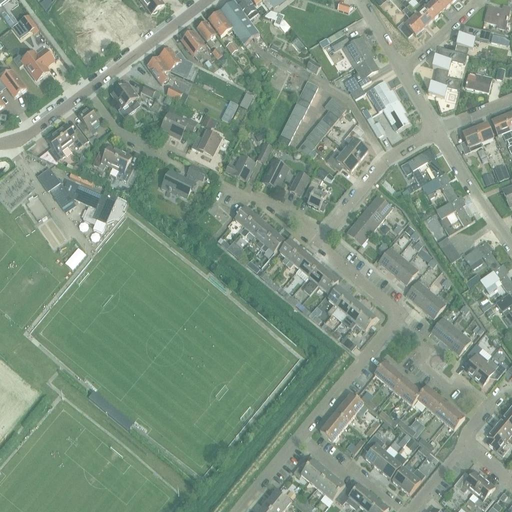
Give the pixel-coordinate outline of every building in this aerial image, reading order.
[(11,2),(10,0),(9,0),(0,0),(0,15),(1,17),(6,13),(3,8),(11,2)] [(139,0),(151,16),(164,6),(161,1),(161,0),(139,0)] [(235,3),(249,23),(258,16),(245,0),(238,0),(234,3),(235,3)] [(250,0),(256,7),(262,2),(269,11),(272,9),(273,10),(286,0),(250,0)] [(433,22),(442,14),(429,0),(422,0),(424,1),(419,5),(433,22)] [(429,0),(433,3),(442,14),(451,5),(446,0),(429,0)] [(336,12),(293,1),(290,11),(334,22),(336,12)] [(228,27),(232,31),(244,47),(252,41),(259,36),(249,23),(235,3),(220,14),(229,26),(228,27)] [(351,8),(340,5),(338,12),(349,15),(351,8)] [(425,30),(433,22),(419,5),(413,10),(410,6),(406,10),(425,30)] [(484,23),(496,26),(498,27),(497,29),(505,31),(507,23),(508,23),(508,20),(511,10),(503,8),(502,12),(489,8),(484,23)] [(425,30),(406,10),(402,13),(410,22),(405,26),(403,24),(397,29),(408,40),(413,35),(416,38),(425,30)] [(276,15),(271,13),(265,18),(281,23),(283,20),(284,17),(276,15)] [(229,26),(220,14),(208,23),(221,39),(227,35),(230,36),(232,34),(231,31),(232,31),(228,27),(229,26)] [(18,25),(12,29),(20,41),(29,34),(36,29),(28,17),(21,23),(18,25)] [(216,37),(206,24),(197,31),(211,50),(215,47),(210,42),(216,37)] [(455,53),(467,56),(468,50),(473,51),(475,41),(489,44),(491,34),(464,27),(462,37),(459,36),(455,53)] [(205,49),(194,34),(182,43),(193,58),(194,58),(198,63),(199,62),(200,64),(203,62),(198,55),(205,49)] [(345,38),(331,46),(335,53),(349,45),(345,38)] [(355,69),(372,59),(362,41),(344,51),(355,69)] [(232,44),(226,49),(232,57),(238,52),(232,44)] [(455,53),(440,50),(438,59),(435,58),(432,69),(437,70),(449,73),(451,63),(464,66),(467,56),(455,53)] [(19,57),(13,61),(19,70),(24,66),(37,83),(50,74),(46,69),(48,68),(54,63),(45,51),(37,57),(35,53),(23,62),(19,57)] [(171,51),(159,59),(170,73),(184,80),(191,65),(186,63),(181,56),(177,59),(171,51)] [(218,62),(223,58),(217,51),(213,55),(218,62)] [(159,59),(148,68),(162,87),(168,83),(164,77),(170,73),(159,59)] [(355,79),(358,84),(363,81),(363,82),(378,73),(370,60),(372,59),(355,69),(359,75),(353,78),(354,79),(355,79)] [(321,69),(321,68),(311,62),(306,70),(316,76),(321,69)] [(449,73),(437,70),(434,86),(431,85),(428,96),(445,100),(447,90),(458,92),(461,82),(447,79),(449,73)] [(505,71),(498,70),(496,80),(502,82),(505,71)] [(0,90),(2,93),(7,89),(15,100),(27,91),(13,72),(1,80),(0,78),(0,90)] [(468,77),(465,90),(488,95),(492,80),(476,76),(475,79),(468,77)] [(345,85),(351,95),(361,89),(358,84),(355,79),(354,79),(345,85)] [(138,99),(128,85),(127,86),(126,84),(122,85),(120,89),(121,89),(111,96),(122,110),(118,112),(124,120),(136,112),(133,109),(137,103),(135,101),(138,99)] [(307,84),(304,89),(316,95),(318,89),(307,84)] [(373,90),(366,95),(374,107),(378,104),(383,112),(399,103),(392,92),(390,94),(384,84),(373,90)] [(145,87),(142,94),(153,100),(156,92),(145,87)] [(169,93),(167,97),(179,103),(184,94),(171,88),(169,93)] [(302,94),(313,100),(316,95),(304,89),(302,94)] [(351,95),(353,98),(355,102),(365,96),(361,89),(351,95)] [(310,105),(313,100),(302,94),(299,100),(310,105)] [(296,105),(308,111),(310,105),(299,100),(296,105)] [(329,113),(337,104),(332,100),(325,109),(329,113)] [(399,103),(383,112),(390,123),(392,122),(398,132),(409,125),(403,115),(405,114),(399,103)] [(334,117),(342,107),(337,104),(329,113),(334,117)] [(296,105),(294,111),(305,116),(308,111),(296,105)] [(346,111),(342,107),(334,117),(339,121),(346,111)] [(79,129),(88,141),(94,148),(99,144),(93,137),(97,134),(94,129),(100,124),(88,109),(78,117),(84,126),(79,129)] [(301,121),(302,121),(305,116),(294,111),(291,116),(301,121)] [(363,114),(367,121),(371,119),(367,111),(363,114)] [(329,113),(325,117),(335,125),(339,121),(334,117),(329,113)] [(169,116),(162,131),(174,136),(173,138),(180,142),(184,133),(188,134),(191,136),(197,125),(190,121),(188,125),(169,116)] [(291,116),(288,121),(299,126),(301,121),(291,116)] [(335,125),(325,117),(322,122),(331,130),(335,125)] [(498,139),(503,137),(505,142),(507,142),(510,148),(508,149),(511,155),(511,154),(511,138),(504,118),(496,121),(496,122),(492,124),(498,139)] [(375,126),(371,119),(367,121),(378,140),(385,135),(379,124),(375,126)] [(299,126),(288,121),(286,127),(296,132),(299,126)] [(331,130),(322,122),(318,127),(327,134),(331,130)] [(67,126),(56,133),(68,148),(74,144),(78,151),(88,144),(78,130),(73,134),(67,126)] [(482,127),(475,130),(481,146),(493,141),(487,126),(482,128),(482,127)] [(293,137),(296,132),(286,127),(283,132),(293,137)] [(327,134),(318,127),(314,131),(323,139),(327,134)] [(346,153),(359,164),(368,153),(360,147),(364,142),(360,139),(364,134),(356,128),(344,142),(350,147),(346,153)] [(483,149),(481,146),(475,130),(467,133),(468,134),(463,136),(466,143),(461,146),(465,156),(483,149)] [(323,139),(314,131),(310,136),(320,144),(323,139)] [(283,132),(280,137),(291,143),(293,137),(283,132)] [(68,148),(56,133),(46,141),(53,149),(48,153),(56,165),(66,158),(68,158),(72,155),(72,154),(68,148)] [(191,150),(198,153),(199,151),(213,158),(222,140),(221,140),(219,135),(215,137),(207,133),(203,141),(197,139),(191,150)] [(320,144),(310,136),(306,141),(307,141),(316,148),(320,144)] [(288,148),(291,143),(280,137),(278,143),(288,148)] [(307,141),(306,141),(307,141),(303,146),(312,153),(316,148),(307,141)] [(273,149),(265,146),(257,162),(261,164),(264,166),(273,149)] [(303,146),(297,153),(308,158),(312,153),(303,146)] [(106,167),(113,170),(121,153),(110,147),(105,157),(99,154),(93,167),(104,172),(106,167)] [(432,150),(402,168),(409,176),(412,175),(418,185),(407,191),(410,196),(422,189),(427,186),(421,174),(418,169),(426,164),(436,181),(444,177),(444,176),(432,157),(435,156),(432,150)] [(133,159),(121,153),(113,170),(119,173),(116,179),(127,184),(134,171),(128,168),(133,159)] [(350,175),(359,164),(346,153),(341,159),(335,154),(327,163),(339,173),(343,168),(350,175)] [(232,177),(247,184),(255,166),(241,158),(235,170),(229,167),(226,173),(232,176),(232,177)] [(273,162),(265,177),(269,179),(266,186),(278,192),(288,173),(279,168),(280,166),(273,162)] [(77,166),(73,173),(80,176),(83,169),(77,166)] [(170,174),(162,190),(171,195),(172,193),(187,201),(197,180),(202,183),(206,175),(192,167),(190,171),(186,181),(171,173),(170,174)] [(504,168),(494,172),(498,183),(509,179),(504,168)] [(114,221),(118,214),(119,211),(123,213),(124,211),(128,203),(105,193),(103,198),(79,188),(68,183),(64,191),(58,181),(57,182),(50,171),(38,179),(48,194),(50,193),(66,215),(76,208),(73,203),(74,201),(89,208),(91,209),(91,211),(88,210),(83,222),(91,225),(91,224),(95,226),(93,231),(102,235),(106,226),(107,225),(107,224),(114,221)] [(334,183),(338,178),(329,172),(326,178),(334,183)] [(299,175),(290,193),(301,198),(310,180),(299,175)] [(436,181),(427,186),(422,189),(430,202),(435,198),(432,193),(440,188),(450,205),(458,201),(458,200),(447,181),(449,180),(446,175),(444,176),(444,177),(436,181)] [(324,203),(326,200),(327,198),(320,195),(323,189),(318,187),(321,182),(314,179),(304,199),(310,202),(308,207),(319,213),(320,212),(323,214),(328,205),(324,203)] [(511,181),(511,182),(511,185),(511,188),(503,192),(510,209),(511,207),(511,181)] [(370,208),(385,220),(392,210),(378,198),(370,208)] [(454,212),(464,229),(472,225),(461,206),(464,204),(461,199),(458,200),(458,201),(450,205),(437,213),(442,222),(440,223),(449,238),(456,234),(446,217),(454,212)] [(385,220),(370,208),(362,217),(377,229),(385,220)] [(245,231),(256,218),(246,210),(235,222),(245,231)] [(377,229),(362,217),(355,226),(369,238),(377,229)] [(255,239),(265,226),(256,218),(245,231),(241,236),(245,239),(249,234),(255,239)] [(265,226),(255,239),(260,243),(256,247),(261,251),(275,235),(265,226)] [(369,238),(355,226),(347,236),(361,248),(369,238)] [(275,235),(261,251),(265,255),(269,251),(274,255),(285,243),(284,243),(275,235)] [(241,255),(244,251),(230,239),(227,243),(241,255)] [(441,251),(451,244),(447,239),(438,246),(441,251)] [(224,243),(221,246),(227,251),(230,248),(224,243)] [(290,243),(280,255),(285,260),(282,264),(286,267),(300,251),(290,243)] [(441,251),(445,255),(454,249),(451,244),(441,251)] [(487,244),(472,254),(464,260),(473,272),(483,264),(480,260),(482,258),(493,274),(500,269),(500,268),(488,250),(490,249),(487,244)] [(230,248),(227,251),(234,257),(237,253),(230,248)] [(445,255),(448,260),(457,254),(454,249),(445,255)] [(390,250),(378,264),(388,272),(400,258),(390,250)] [(310,259),(300,251),(286,267),(290,271),(294,267),(299,271),(310,259)] [(451,265),(461,259),(457,254),(448,260),(451,265)] [(397,280),(409,265),(400,258),(388,272),(397,280)] [(244,259),(241,262),(247,267),(250,264),(244,259)] [(254,259),(251,264),(261,271),(264,267),(254,259)] [(309,279),(319,267),(310,259),(299,271),(309,279)] [(250,264),(247,267),(253,273),(256,269),(250,264)] [(397,280),(406,288),(418,273),(409,265),(397,280)] [(318,288),(329,275),(319,267),(309,279),(312,282),(303,292),(310,298),(318,288)] [(503,267),(500,268),(500,269),(493,274),(480,283),(489,295),(497,289),(493,284),(498,281),(509,297),(511,294),(511,285),(504,273),(506,272),(503,267)] [(270,286),(273,283),(263,275),(260,278),(270,286)] [(339,284),(329,275),(318,288),(328,296),(339,284)] [(273,283),(270,286),(276,292),(279,288),(273,283)] [(406,298),(415,306),(427,291),(418,283),(406,298)] [(331,318),(334,315),(348,297),(339,289),(328,302),(334,307),(327,315),(331,318)] [(415,306),(424,313),(436,299),(427,291),(415,306)] [(286,294),(283,297),(289,302),(292,299),(286,294)] [(511,294),(509,297),(496,306),(506,320),(504,322),(509,329),(511,327),(511,328),(511,318),(506,310),(511,305),(511,294)] [(348,297),(338,310),(343,315),(338,321),(342,324),(342,323),(358,305),(348,297)] [(292,299),(289,302),(295,308),(298,304),(292,299)] [(436,299),(424,313),(434,321),(446,307),(436,299)] [(488,303),(480,309),(484,314),(492,308),(488,303)] [(356,326),(367,313),(358,305),(342,323),(352,331),(356,326)] [(305,310),(302,313),(309,319),(312,315),(305,310)] [(367,313),(356,326),(365,333),(376,321),(367,313)] [(315,318),(312,321),(318,327),(321,323),(315,318)] [(431,334),(440,342),(452,327),(443,320),(431,334)] [(440,342),(450,350),(462,335),(452,327),(440,342)] [(325,332),(331,337),(334,333),(328,328),(325,332)] [(334,333),(331,337),(337,342),(340,338),(334,333)] [(462,335),(450,350),(459,358),(471,343),(462,335)] [(347,340),(342,346),(351,354),(356,348),(347,340)] [(473,362),(464,372),(473,380),(485,366),(488,363),(484,360),(487,356),(482,351),(476,346),(467,357),(473,362)] [(485,366),(473,380),(483,388),(492,377),(497,382),(506,371),(500,366),(498,368),(489,361),(488,363),(485,366)] [(395,372),(385,365),(375,377),(384,385),(395,372)] [(395,372),(384,385),(393,393),(404,380),(395,372)] [(404,380),(393,393),(402,401),(413,388),(404,380)] [(422,395),(413,388),(402,401),(412,408),(417,402),(422,395)] [(437,397),(427,389),(422,395),(417,402),(426,410),(437,397)] [(102,390),(96,396),(131,430),(137,424),(102,390)] [(351,397),(343,406),(356,417),(364,407),(351,397)] [(437,397),(426,410),(435,417),(446,405),(437,397)] [(363,398),(360,401),(367,406),(370,403),(363,398)] [(367,406),(373,411),(376,408),(370,403),(367,406)] [(397,404),(391,408),(395,415),(401,410),(397,404)] [(446,405),(435,417),(444,425),(455,412),(446,405)] [(343,406),(335,415),(348,426),(356,417),(343,406)] [(511,414),(508,411),(501,420),(511,429),(511,414)] [(455,412),(444,425),(454,433),(465,420),(455,412)] [(382,413),(379,416),(385,422),(388,418),(382,413)] [(335,415),(328,424),(341,435),(348,426),(335,415)] [(385,422),(391,427),(394,423),(388,418),(385,422)] [(414,418),(412,426),(420,428),(421,420),(414,418)] [(511,429),(501,420),(494,429),(508,441),(511,436),(511,429)] [(397,426),(400,428),(407,433),(409,430),(400,422),(397,426)] [(371,429),(375,432),(380,426),(376,423),(371,429)] [(328,424),(320,434),(322,435),(333,444),(341,435),(328,424)] [(366,436),(370,439),(375,432),(371,429),(366,436)] [(486,438),(489,440),(485,445),(502,459),(510,450),(504,445),(508,441),(494,429),(486,438)] [(409,430),(407,433),(413,438),(416,435),(409,430)] [(385,454),(380,451),(385,446),(374,437),(363,450),(369,455),(365,461),(373,468),(385,454)] [(355,449),(359,442),(353,439),(349,445),(355,449)] [(422,440),(419,443),(425,448),(428,445),(422,440)] [(356,448),(359,451),(365,445),(361,442),(356,448)] [(428,445),(425,448),(431,454),(434,450),(428,445)] [(351,454),(354,457),(359,451),(356,448),(351,454)] [(385,454),(373,468),(382,475),(393,461),(398,456),(389,449),(385,455),(385,454)] [(427,459),(430,456),(421,449),(418,452),(427,459)] [(393,461),(382,475),(390,482),(402,468),(407,462),(398,455),(398,456),(393,461)] [(435,466),(438,463),(434,459),(430,456),(427,459),(431,463),(435,466)] [(301,478),(309,484),(322,469),(313,462),(310,467),(304,463),(293,475),(299,480),(301,478)] [(322,469),(309,484),(317,491),(329,476),(322,469)] [(403,470),(392,483),(401,491),(412,477),(403,470)] [(409,498),(420,484),(425,478),(417,471),(412,477),(401,491),(409,498)] [(468,491),(473,496),(485,481),(475,473),(469,481),(463,477),(454,488),(464,496),(468,491)] [(329,476),(317,491),(325,497),(337,482),(329,476)] [(485,481),(473,496),(479,500),(475,505),(483,511),(485,511),(494,502),(488,497),(495,489),(485,481)] [(335,502),(345,489),(337,482),(325,497),(333,504),(335,502)] [(345,489),(335,502),(342,508),(346,504),(350,507),(355,511),(359,508),(369,495),(359,487),(354,493),(349,489),(348,491),(345,489)] [(277,492),(270,500),(284,511),(285,511),(292,505),(277,492)] [(371,511),(379,503),(369,495),(359,508),(363,511),(371,511)] [(503,495),(499,501),(503,504),(507,499),(503,495)] [(296,499),(294,502),(302,509),(304,506),(296,499)] [(284,511),(270,500),(263,508),(268,511),(284,511)] [(304,506),(302,509),(305,511),(312,511),(315,509),(307,503),(304,506)] [(371,511),(388,511),(389,511),(379,503),(371,511)]
